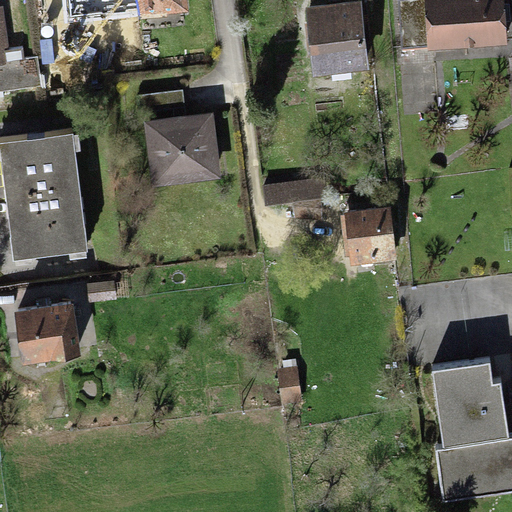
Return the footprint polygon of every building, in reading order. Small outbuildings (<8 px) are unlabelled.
[(64,0),(67,24),(188,12),(187,0),(64,0)] [(397,0),(400,49),(427,47),(424,0),(397,0)] [(424,0),(427,47),(428,51),(507,45),(504,0),(424,0)] [(361,2),(304,8),(312,78),(369,71),(361,2)] [(0,91),(41,86),(37,56),(24,58),(22,45),(8,47),(3,6),(0,6),(0,91)] [(186,109),(184,89),(136,96),(139,116),(186,109)] [(213,114),(143,122),(151,187),(221,179),(213,114)] [(71,134),(0,143),(0,162),(13,261),(86,252),(71,134)] [(320,177),(262,185),(265,206),(293,202),(323,198),(320,177)] [(323,198),(293,202),(294,216),(322,218),(323,198)] [(390,207),(344,213),(351,268),(396,262),(390,207)] [(113,280),(86,284),(88,302),(116,298),(113,280)] [(73,304),(15,313),(23,365),(81,356),(73,304)] [(431,371),(442,446),(508,437),(500,382),(492,383),(489,363),(431,371)] [(277,369),(281,404),(301,401),(296,366),(277,369)] [(511,436),(508,437),(442,446),(433,448),(441,505),(511,495),(511,436)]
